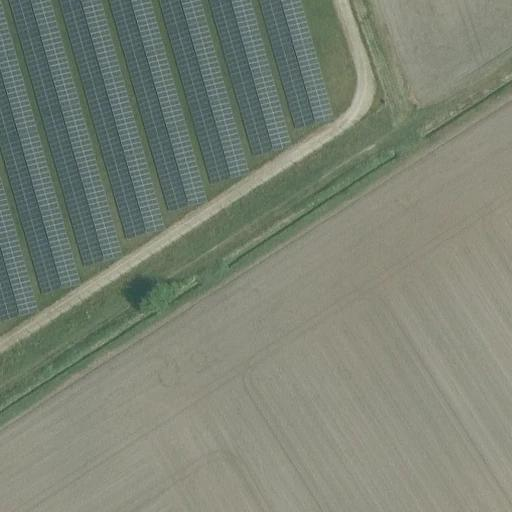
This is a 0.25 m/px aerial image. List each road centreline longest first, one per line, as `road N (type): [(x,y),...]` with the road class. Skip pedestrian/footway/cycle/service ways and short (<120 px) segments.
road 1 (track): [(0,346),(365,101),(367,75),(342,0)]
road 2 (track): [(419,121),(0,392)]
